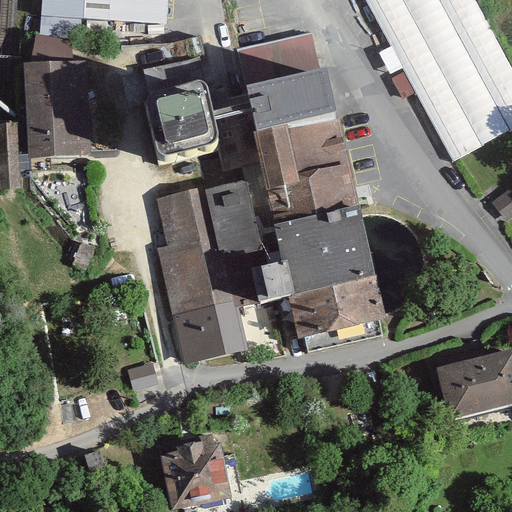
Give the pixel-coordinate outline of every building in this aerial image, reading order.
[(44,0),(43,23),(168,31),(170,0),(44,0)] [(363,0),(452,163),(511,131),(511,66),(475,0),(363,0)] [(357,224),(312,35),(231,54),(259,175),(287,290),(304,358),(385,339),(381,322),(367,266),(357,224)] [(87,60),(26,61),(27,129),(28,160),(89,158),(87,60)] [(213,136),(201,76),(141,90),(154,150),(213,136)] [(21,123),(0,123),(0,163),(1,187),(23,187),(21,123)] [(259,175),(203,188),(230,303),(287,290),(259,175)] [(184,369),(245,354),(230,303),(203,188),(142,204),(184,369)] [(511,192),(510,189),(492,202),(506,221),(511,217),(511,192)] [(511,350),(434,371),(448,423),(511,406),(511,350)] [(132,367),(135,386),(158,382),(155,363),(132,367)] [(214,436),(158,447),(169,506),(226,495),(214,436)]
